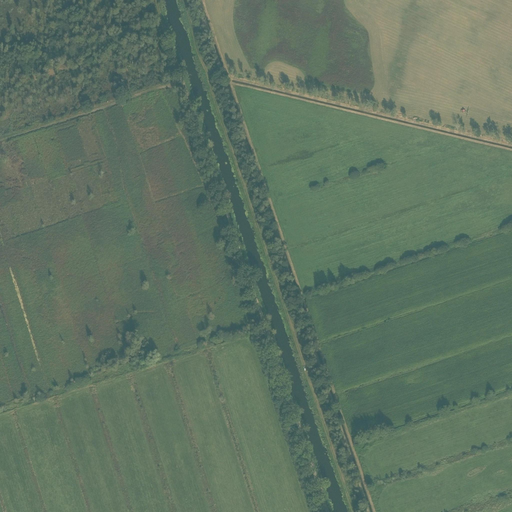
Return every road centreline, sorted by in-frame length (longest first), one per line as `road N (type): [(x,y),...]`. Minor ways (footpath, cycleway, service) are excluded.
road 1 (track): [(182,0),(353,511)]
road 2 (track): [(326,511),(182,83)]
road 3 (track): [(0,138),(182,83)]
